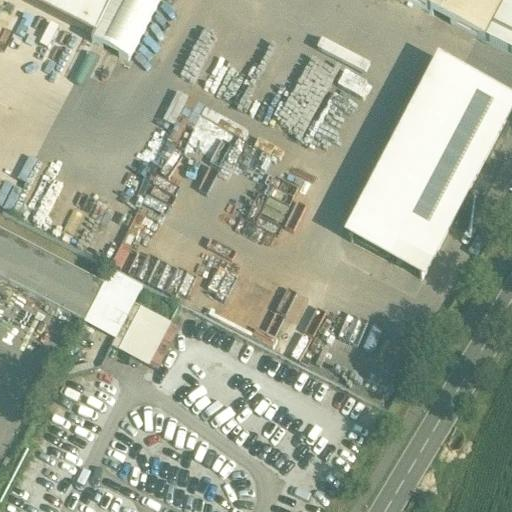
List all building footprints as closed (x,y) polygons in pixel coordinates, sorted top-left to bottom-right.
[(115,0),(15,0),(95,41),(115,0)] [(115,0),(95,41),(92,46),(129,65),(162,0),(115,0)] [(511,0),(400,0),(511,58),(511,0)] [(511,116),(511,99),(439,62),(345,242),(425,283),(511,116)] [(105,288),(0,232),(0,280),(85,325),(105,288)] [(113,272),(105,288),(85,325),(116,341),(136,303),(144,288),(113,272)] [(173,323),(136,303),(116,341),(114,345),(151,365),(173,323)]
